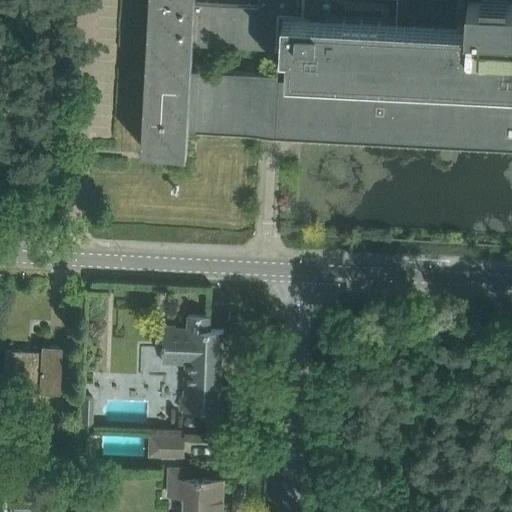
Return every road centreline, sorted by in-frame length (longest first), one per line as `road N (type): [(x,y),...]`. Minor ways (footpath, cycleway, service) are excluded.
road 1 (tertiary): [(303,271),(0,255)]
road 2 (unclassified): [(293,511),(303,271)]
road 3 (tertiary): [(511,280),(303,271)]
